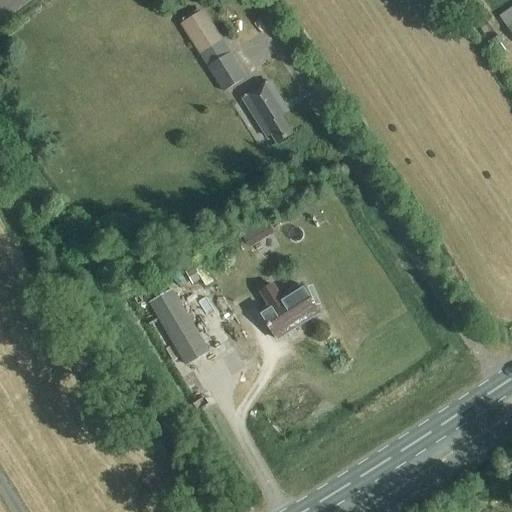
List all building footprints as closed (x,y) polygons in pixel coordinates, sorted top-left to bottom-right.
[(208,67),(231,53),(203,10),(198,12),(196,9),(180,19),(182,23),(180,24),(208,67)] [(489,41),(498,54),(507,48),(498,34),(489,41)] [(231,53),(208,67),(223,92),(246,77),(231,53)] [(278,143),(292,134),(280,116),(288,111),(269,82),(243,99),(267,137),(272,134),(278,143)] [(192,284),(200,280),(193,267),(185,272),(192,284)] [(186,308),(198,301),(187,282),(175,289),(186,308)] [(276,339),(319,313),(302,286),(281,299),(272,285),(260,292),(269,306),(259,312),(276,339)] [(186,367),(210,352),(173,289),(149,304),(186,367)] [(291,342),(296,353),(308,347),(302,336),(291,342)]
